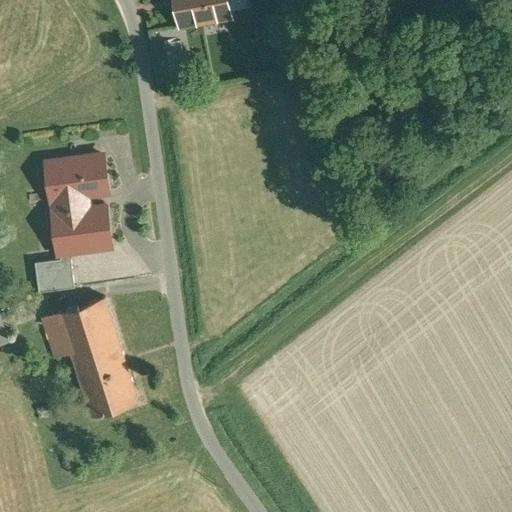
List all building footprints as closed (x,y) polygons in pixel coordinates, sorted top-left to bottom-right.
[(209,0),(173,0),(182,49),(217,43),(209,0)] [(102,151),(44,158),(55,251),(111,245),(106,204),(88,207),(86,192),(107,190),(102,151)] [(70,258),(35,262),(38,289),(74,285),(70,258)] [(105,298),(44,317),(57,357),(72,353),(76,364),(123,349),(105,298)] [(0,311),(0,341),(9,339),(0,311)] [(123,349),(76,364),(93,414),(139,398),(123,349)]
